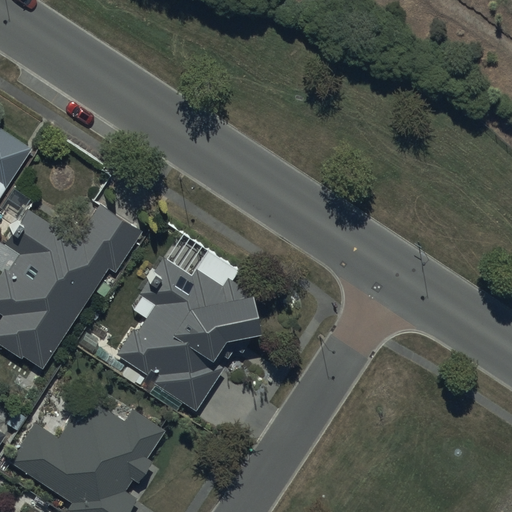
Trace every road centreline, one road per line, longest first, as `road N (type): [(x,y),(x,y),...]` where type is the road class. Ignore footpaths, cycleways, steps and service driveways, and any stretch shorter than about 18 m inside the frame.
road 1 (tertiary): [(395,272),(0,10)]
road 2 (residential): [(395,272),(239,511)]
road 3 (tertiary): [(511,350),(395,272)]
